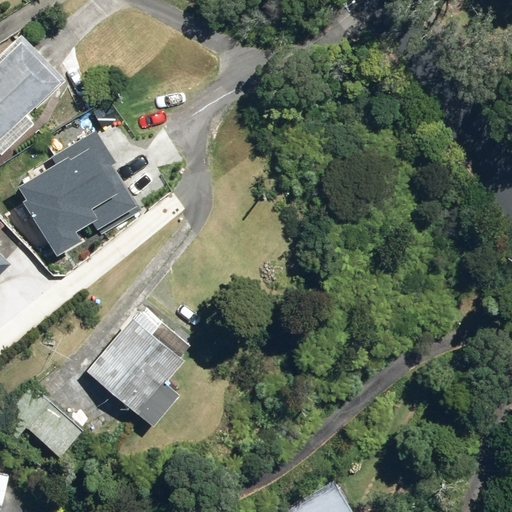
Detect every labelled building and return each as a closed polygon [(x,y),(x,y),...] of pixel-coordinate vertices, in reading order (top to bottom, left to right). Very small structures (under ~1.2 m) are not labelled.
[(61,78),(17,36),(0,53),(0,155),(29,126),(22,119),(61,78)] [(139,205),(96,141),(20,192),(27,203),(14,212),(49,264),(139,205)] [(123,413),(127,408),(149,429),(178,398),(162,383),(179,365),(176,361),(188,348),(147,309),(84,375),(123,413)] [(82,434),(38,392),(30,384),(0,415),(0,430),(11,441),(23,428),(57,460),(82,434)] [(346,511),(327,485),(289,511),(346,511)]
